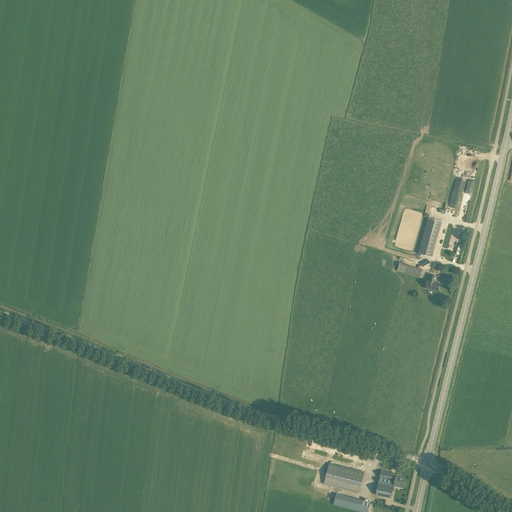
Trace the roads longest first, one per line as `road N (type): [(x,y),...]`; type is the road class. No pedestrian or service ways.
road 1 (unclassified): [(418,459),(250,411),(0,311)]
road 2 (primary): [(427,462),(511,114)]
